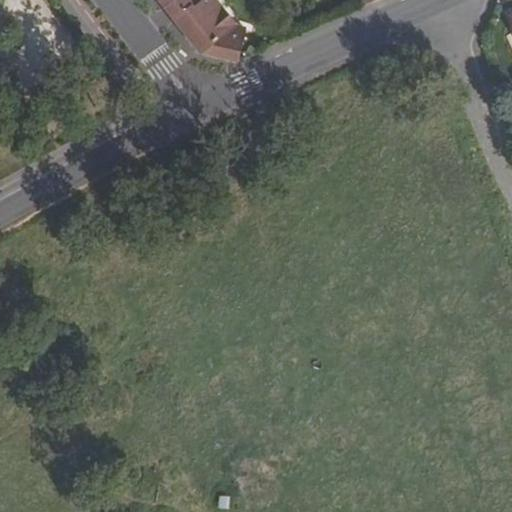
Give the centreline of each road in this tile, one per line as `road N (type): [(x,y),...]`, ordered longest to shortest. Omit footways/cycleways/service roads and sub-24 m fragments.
road 1 (residential): [(197,103),(451,0)]
road 2 (tertiary): [(197,103),(0,213)]
road 3 (track): [(511,206),(431,9)]
road 4 (tertiary): [(116,0),(197,103)]
